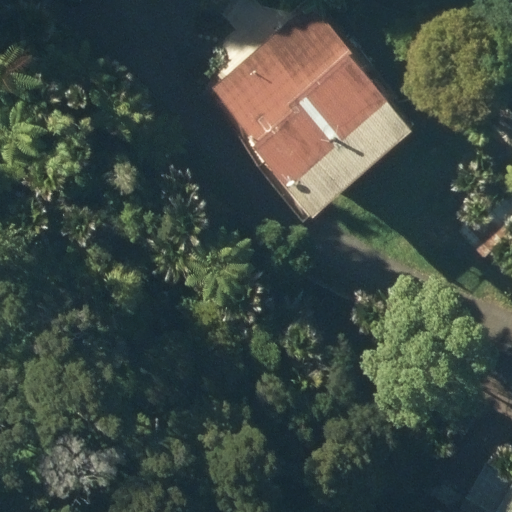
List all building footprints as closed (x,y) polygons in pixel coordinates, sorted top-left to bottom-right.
[(312,214),(414,123),(312,2),(212,88),(312,214)] [(231,56),(250,41),(238,28),(221,42),(231,56)] [(466,240),(490,264),(504,251),(479,226),(466,240)] [(263,293),(283,259),(256,241),(235,276),(263,293)] [(511,511),(511,435),(464,511),(511,511)]
